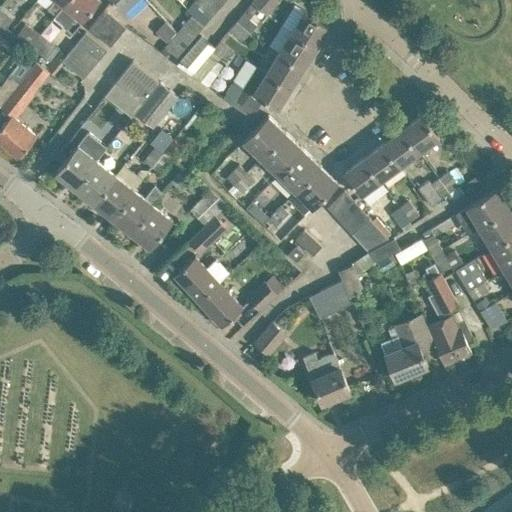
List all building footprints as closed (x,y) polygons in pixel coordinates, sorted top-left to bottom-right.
[(56,14),(67,0),(54,0),(48,7),(56,14)] [(75,29),(76,27),(82,20),(83,20),(98,0),(67,0),(56,14),(54,16),(73,32),(75,29)] [(113,0),(123,10),(133,0),(113,0)] [(221,4),(215,0),(194,0),(187,9),(192,14),(204,24),(221,4)] [(267,14),(278,0),(253,0),(252,1),(267,14)] [(0,23),(6,27),(13,18),(15,15),(1,4),(0,4),(0,23)] [(118,35),(126,26),(105,8),(97,17),(118,35)] [(317,46),(330,25),(305,9),(292,30),(292,31),(317,46)] [(257,24),(252,20),(243,12),(236,21),(250,32),(257,24)] [(189,41),(204,24),(192,14),(178,31),(189,41)] [(110,45),(118,35),(97,17),(89,27),(110,45)] [(243,40),(250,32),(236,21),(229,28),(238,36),(243,40)] [(31,46),(40,32),(26,22),(23,25),(16,35),(31,46)] [(282,23),(269,43),(280,50),(279,51),(304,66),(317,46),(292,31),(292,30),(282,23)] [(78,40),(99,58),(107,49),(86,31),(78,40)] [(177,56),(189,41),(178,31),(165,46),(177,56)] [(31,46),(45,56),(50,60),(60,47),(40,32),(31,46)] [(201,35),(181,59),(211,82),(223,65),(207,54),(213,47),(214,46),(201,35)] [(234,51),(229,47),(220,39),(214,46),(213,47),(227,60),(234,51)] [(99,58),(78,40),(70,50),(91,68),(99,58)] [(0,47),(0,65),(8,54),(0,47)] [(83,77),(91,68),(70,50),(62,60),(83,77)] [(291,87),(304,66),(279,51),(266,72),(291,87)] [(133,59),(116,81),(142,102),(160,80),(133,59)] [(0,126),(0,141),(17,156),(37,134),(16,116),(34,93),(33,93),(50,71),(36,60),(19,82),(1,105),(11,113),(0,126)] [(234,79),(223,97),(232,103),(252,116),(263,98),(278,107),(291,87),(266,72),(255,65),(243,85),(234,79)] [(0,104),(1,105),(19,82),(9,74),(2,85),(0,84),(0,104)] [(150,124),(175,92),(160,80),(142,102),(135,112),(150,124)] [(142,102),(116,81),(105,94),(132,115),(135,112),(142,102)] [(260,156),(286,130),(268,113),(243,140),(260,156)] [(439,136),(423,113),(422,113),(402,127),(420,151),(439,136)] [(400,165),(420,151),(402,127),(383,142),(400,165)] [(78,143),(55,171),(75,187),(97,158),(107,146),(88,130),(78,143)] [(278,173),(303,147),(286,130),(260,156),(278,173)] [(154,145),(144,159),(152,166),(163,152),(163,151),(173,138),(162,131),(152,144),(154,145)] [(381,180),(400,165),(383,142),(363,156),(381,180)] [(295,190),(321,164),(303,147),(278,173),(295,190)] [(152,166),(161,173),(172,159),(163,152),(152,166)] [(361,194),(381,180),(363,156),(344,170),(361,194)] [(94,202),(116,173),(97,158),(75,187),(94,202)] [(227,176),(234,183),(247,171),(239,163),(227,176)] [(295,190),(313,207),(338,181),(321,164),(295,190)] [(191,173),(181,166),(171,180),(179,188),(191,173)] [(464,192),(460,185),(448,170),(439,177),(449,191),(454,198),(464,192)] [(228,190),(236,197),(255,179),(247,171),(234,183),(228,190)] [(112,217),(135,188),(116,173),(94,202),(112,217)] [(467,181),(471,187),(483,179),(478,174),(467,181)] [(429,178),(418,186),(431,204),(449,191),(439,177),(432,182),(429,178)] [(154,203),(152,202),(161,190),(155,184),(145,196),(135,188),(112,217),(131,232),(154,203)] [(479,227),(510,208),(498,186),(466,205),(479,227)] [(216,214),(228,203),(227,202),(210,188),(190,208),(206,224),(216,214)] [(336,215),(353,198),(345,189),(328,206),(336,215)] [(362,208),(354,199),(353,198),(336,215),(344,224),(362,208)] [(400,205),(411,220),(419,213),(409,198),(400,205)] [(256,216),(263,223),(269,217),(252,200),(246,207),(256,216)] [(154,203),(131,232),(150,247),(173,218),(154,203)] [(289,212),(281,204),(269,217),(263,223),(281,239),(288,233),(278,222),(289,212)] [(402,227),(411,220),(400,205),(391,212),(402,227)] [(352,233),(370,216),(362,208),(344,224),(352,233)] [(491,247),(511,234),(511,210),(510,208),(479,227),(491,247)] [(206,224),(189,241),(199,252),(227,226),(216,214),(206,224)] [(360,242),(378,225),(370,216),(352,233),(360,242)] [(368,250),(369,250),(390,238),(378,225),(360,242),(368,250)] [(313,254),(322,244),(304,228),(296,238),(313,254)] [(442,249),(433,233),(423,238),(432,254),(442,249)] [(504,268),(511,262),(511,234),(491,247),(504,268)] [(387,254),(397,249),(391,238),(390,238),(369,250),(375,261),(387,254)] [(296,260),(302,254),(304,252),(296,244),(288,252),(296,260)] [(402,248),(394,252),(399,262),(407,258),(402,248)] [(441,271),(450,266),(442,249),(432,254),(441,271)] [(357,274),(375,261),(369,250),(368,250),(352,261),(352,264),(357,274)] [(217,257),(206,267),(195,254),(174,274),(198,299),(229,270),(217,257)] [(483,280),(487,278),(474,257),(455,269),(468,289),(483,280)] [(364,290),(357,274),(352,264),(339,270),(343,278),(351,296),(364,290)] [(414,269),(405,273),(410,285),(419,281),(414,269)] [(242,306),(220,281),(230,271),(229,270),(198,299),(221,325),(242,306)] [(458,303),(444,277),(441,271),(426,279),(443,311),(458,303)] [(277,293),(284,286),(273,274),(265,280),(248,297),(259,309),(277,292),(277,293)] [(325,287),(310,294),(316,305),(321,317),(353,301),(351,296),(343,278),(325,287)] [(468,289),(473,298),(489,289),(483,280),(468,289)] [(487,296),(476,303),(479,307),(480,310),(496,300),(495,299),(493,297),(489,299),(487,296)] [(490,326),(507,319),(496,300),(480,310),(490,326)] [(472,351),(468,342),(461,326),(458,328),(452,313),(428,324),(434,338),(444,363),(472,351)] [(417,341),(429,336),(420,314),(396,324),(405,345),(403,346),(398,334),(381,340),(387,353),(386,353),(396,377),(427,364),(417,341)] [(272,321),(255,340),(255,341),(269,353),(286,333),(272,321)] [(312,378),(322,401),(350,390),(334,351),(318,358),(315,351),(303,355),(312,378)]
